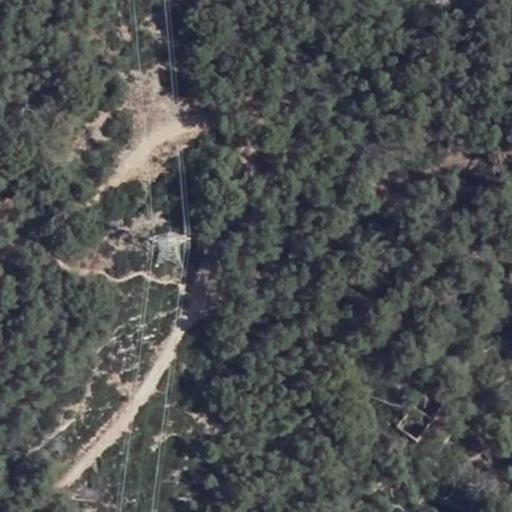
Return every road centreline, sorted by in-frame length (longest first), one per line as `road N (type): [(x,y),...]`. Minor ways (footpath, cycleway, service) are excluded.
road 1 (track): [(37,511),(128,419),(218,290),(270,171),(247,128),(210,119),(158,136),(80,208),(0,261)]
road 2 (track): [(314,269),(383,203),(445,188),(511,153)]
